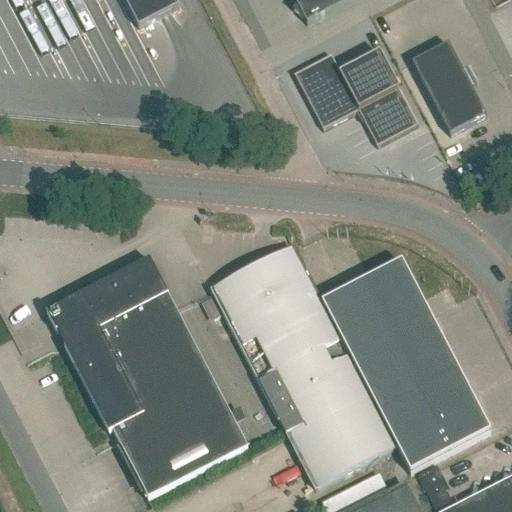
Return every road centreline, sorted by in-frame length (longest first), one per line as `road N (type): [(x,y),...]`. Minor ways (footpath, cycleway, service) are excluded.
road 1 (tertiary): [(308,201),(0,178)]
road 2 (unclassified): [(308,201),(300,147),(223,0)]
road 3 (tertiary): [(467,247),(410,213),(308,201)]
road 4 (unclassified): [(57,511),(0,400)]
